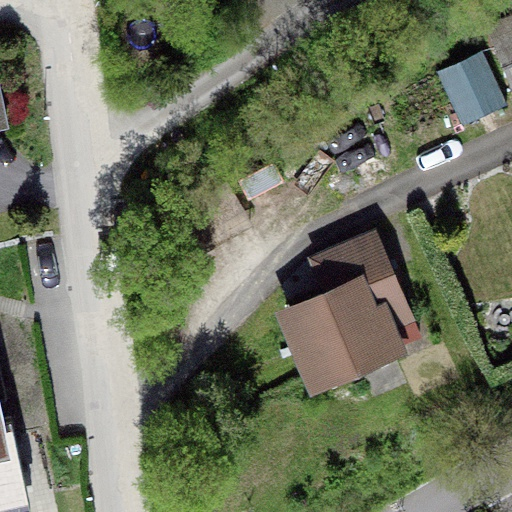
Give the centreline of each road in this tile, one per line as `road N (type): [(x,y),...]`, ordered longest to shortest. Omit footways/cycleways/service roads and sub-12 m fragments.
road 1 (residential): [(131,511),(81,159)]
road 2 (residential): [(81,159),(328,0)]
road 3 (residential): [(81,159),(59,0)]
